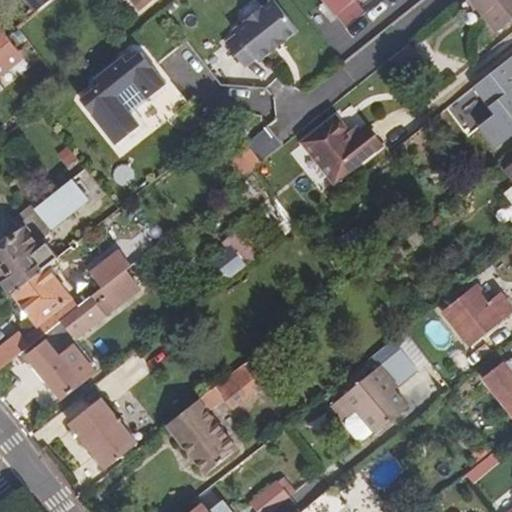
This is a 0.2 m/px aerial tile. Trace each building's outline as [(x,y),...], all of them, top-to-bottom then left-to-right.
[(133,0),(142,10),(154,0),(133,0)] [(296,26),(275,0),(264,0),(259,4),(256,4),(253,4),(250,5),(247,7),(245,11),(244,16),(232,26),(235,29),(223,39),(242,62),(254,53),(257,57),(296,26)] [(322,0),(334,15),(352,0),(322,0)] [(511,0),(474,0),(499,30),(511,20),(511,0)] [(412,43),(389,61),(404,81),(428,62),(412,43)] [(82,100),(118,144),(141,125),(131,112),(168,83),(166,81),(142,51),(128,62),(124,57),(96,79),(101,85),(82,100)] [(511,57),(475,86),(495,113),(479,126),(496,147),(511,135),(511,57)] [(188,103),(169,79),(166,81),(168,83),(131,112),(141,125),(149,134),(188,103)] [(367,128),(363,131),(357,136),(351,129),(340,115),(308,140),(338,178),(380,145),(367,128)] [(357,136),(363,131),(358,124),(351,129),(357,136)] [(270,161),(266,154),(277,147),(270,134),(234,156),(246,175),(270,161)] [(0,280),(1,280),(13,295),(47,267),(59,258),(46,243),(40,248),(37,244),(49,236),(51,229),(88,201),(82,193),(97,181),(86,167),(38,206),(34,201),(12,218),(23,231),(0,250),(0,280)] [(210,262),(232,282),(259,253),(236,233),(210,262)] [(103,288),(127,269),(116,255),(92,274),(103,288)] [(47,267),(13,295),(38,325),(23,337),(19,333),(0,347),(0,370),(63,320),(79,307),(47,267)] [(79,307),(63,320),(73,333),(101,310),(100,307),(134,279),(127,269),(103,288),(79,307)] [(445,313),(469,343),(511,310),(511,307),(502,296),(491,305),(474,283),(467,288),(470,292),(445,313)] [(52,336),(65,353),(79,343),(66,325),(52,336)] [(288,349),(279,338),(254,358),(260,365),(275,353),(278,357),(288,349)] [(62,358),(47,340),(29,354),(62,397),(93,373),(73,348),(62,358)] [(365,439),(375,431),(377,435),(408,409),(394,391),(418,369),(402,349),(331,407),(344,423),(349,419),(350,427),(357,436),(365,439)] [(511,358),(509,358),(483,379),(511,415),(511,358)] [(187,411),(168,426),(206,474),(237,449),(208,412),(224,399),(232,409),(261,387),(244,365),(187,411)] [(173,393),(155,369),(122,396),(140,418),(173,393)] [(137,443),(102,398),(71,423),(106,468),(137,443)] [(493,452),(485,444),(471,456),(478,464),(493,452)] [(478,485),(503,462),(495,453),(470,476),(478,485)] [(289,484),(283,489),(295,504),(301,499),(289,484)] [(259,511),(284,511),(295,504),(283,489),(258,509),(259,511)]
